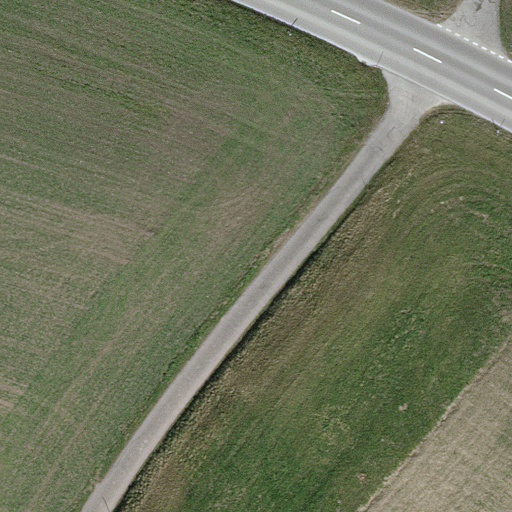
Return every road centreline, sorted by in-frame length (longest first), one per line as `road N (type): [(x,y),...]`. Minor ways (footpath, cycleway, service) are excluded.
road 1 (unclassified): [(449,66),(190,378),(97,511)]
road 2 (tertiary): [(307,0),(449,66)]
